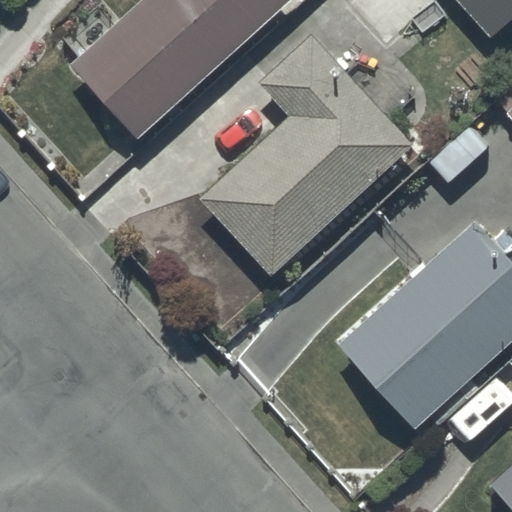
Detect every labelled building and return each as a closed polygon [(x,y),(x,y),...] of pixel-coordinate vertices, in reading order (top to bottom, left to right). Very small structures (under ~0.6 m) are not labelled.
[(102,0),(62,39),(82,62),(64,78),(80,97),(89,89),(139,146),(299,5),(295,0),(152,0),(125,24),(102,0)] [(339,0),(391,57),(453,0),(339,0)] [(314,38),(260,88),(291,122),(202,204),(274,282),(319,240),(329,251),(357,225),(348,215),(417,150),(314,38)] [(511,82),(491,101),(511,123),(511,82)] [(511,264),(478,226),(340,350),(417,436),(511,351),(511,264)] [(502,511),(511,511),(511,468),(485,494),(502,511)]
